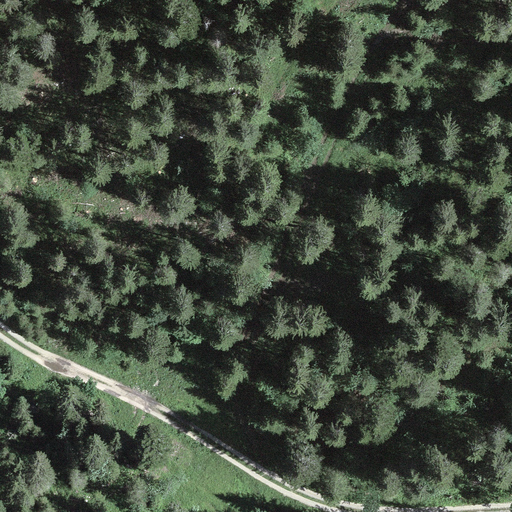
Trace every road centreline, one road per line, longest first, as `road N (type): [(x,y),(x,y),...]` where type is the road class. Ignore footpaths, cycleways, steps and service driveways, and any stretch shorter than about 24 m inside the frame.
road 1 (track): [(367,511),(330,506),(240,465),(158,409),(0,334)]
road 2 (track): [(511,507),(391,511)]
